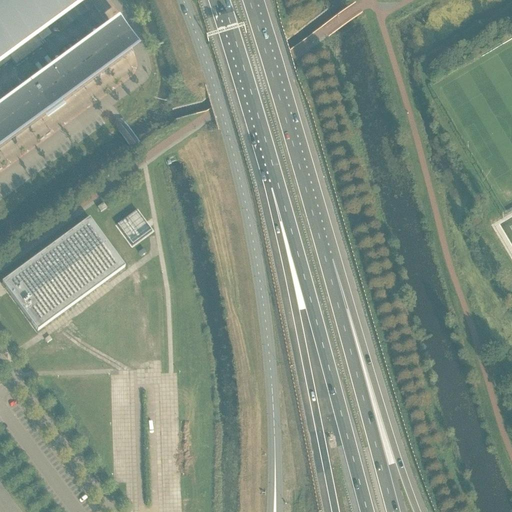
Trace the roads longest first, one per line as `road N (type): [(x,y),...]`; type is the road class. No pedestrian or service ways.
road 1 (secondary): [(274,511),(271,385),(254,249),(224,121),(182,0)]
road 2 (motorway): [(278,186),(365,511)]
road 3 (motorway): [(278,186),(335,511)]
road 4 (motorway): [(325,260),(250,0)]
road 5 (motorway): [(416,511),(325,260)]
road 6 (motorway): [(392,511),(325,260)]
road 7 (unclassified): [(0,180),(141,75),(142,58),(117,0)]
road 8 (motorway): [(221,0),(278,186)]
road 9 (unclassified): [(0,359),(109,511)]
